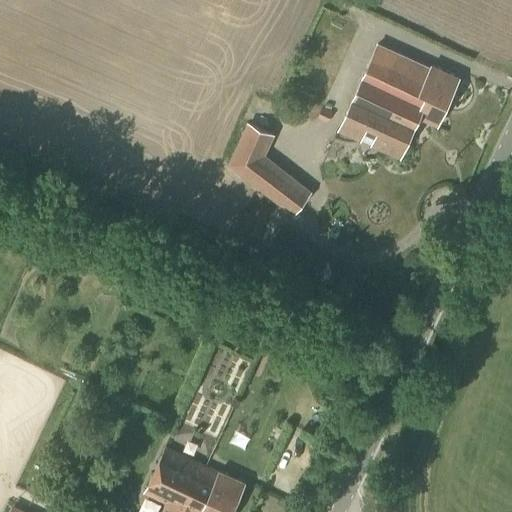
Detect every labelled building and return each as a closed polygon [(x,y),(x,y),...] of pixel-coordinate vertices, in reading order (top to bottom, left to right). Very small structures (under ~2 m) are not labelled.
[(430,69),(377,45),(339,130),(359,140),(362,132),(375,138),(372,145),(399,157),(418,116),(437,125),(458,78),(431,66),(430,69)] [(294,214),(310,193),(263,157),(272,136),(248,125),(230,165),(294,214)] [(294,349),(304,325),(288,319),(278,343),(294,349)] [(226,451),(268,358),(214,334),(171,430),(183,436),(185,433),(226,451)] [(219,473),(164,446),(143,493),(164,503),(160,511),(231,511),(244,483),(219,472),(219,473)]
